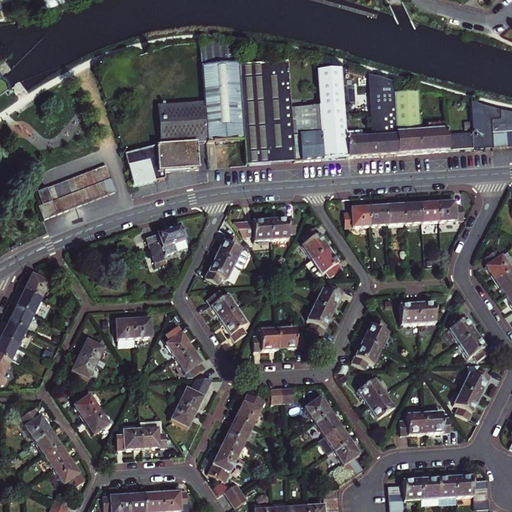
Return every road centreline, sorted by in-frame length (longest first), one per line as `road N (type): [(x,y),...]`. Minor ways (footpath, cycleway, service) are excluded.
road 1 (residential): [(231,193),(179,303),(236,378),(324,374),(368,285),(306,187)]
road 2 (residential): [(231,193),(130,215),(14,263)]
road 3 (residential): [(494,174),(490,205),(460,269),(511,354)]
road 4 (residential): [(494,174),(306,187)]
road 5 (residential): [(215,511),(189,472),(99,478),(81,511)]
road 6 (residential): [(475,455),(392,460),(360,511)]
